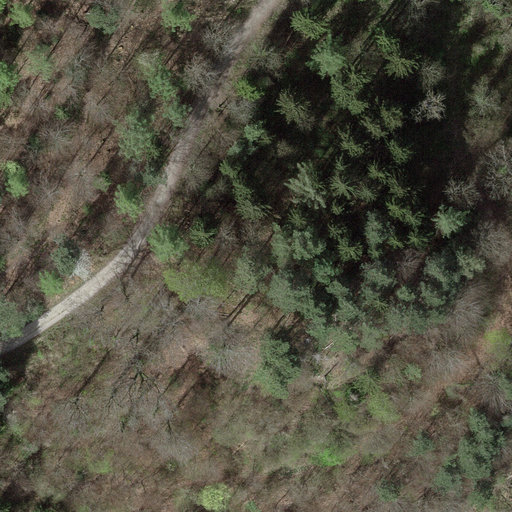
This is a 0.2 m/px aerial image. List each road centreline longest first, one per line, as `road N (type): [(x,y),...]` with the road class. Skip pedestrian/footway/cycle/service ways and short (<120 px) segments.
road 1 (track): [(109,511),(216,474),(307,468),(353,450),(464,364),(493,322),(504,246),(455,133),(450,83),(460,0)]
road 2 (track): [(0,346),(75,302),(124,261),(216,73),(269,0)]
